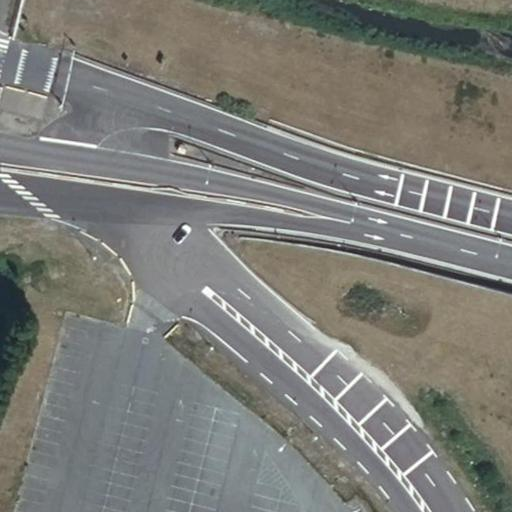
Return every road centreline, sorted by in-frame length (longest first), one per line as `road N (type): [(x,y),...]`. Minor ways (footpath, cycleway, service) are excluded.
road 1 (unclassified): [(452,511),(423,465),(207,274),(132,169)]
road 2 (unclassified): [(511,217),(370,181),(132,99)]
road 3 (unclassified): [(132,169),(511,261)]
road 4 (unclassified): [(0,146),(132,169)]
road 5 (unclassified): [(132,99),(7,59)]
